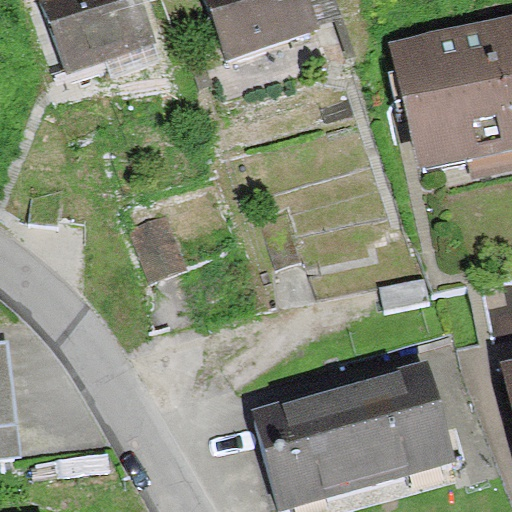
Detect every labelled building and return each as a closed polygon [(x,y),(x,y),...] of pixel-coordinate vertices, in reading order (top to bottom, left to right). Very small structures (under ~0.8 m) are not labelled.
[(34,0),(57,63),(147,31),(135,0),(34,0)] [(206,0),(222,48),(311,20),(304,0),(206,0)] [(511,15),(388,44),(415,161),(511,137),(511,15)] [(57,208),(59,157),(30,156),(27,207),(57,208)] [(293,248),(278,199),(255,205),(270,255),(293,248)] [(182,256),(167,206),(141,214),(155,264),(182,256)] [(428,284),(382,289),(385,311),(431,306),(428,284)] [(254,426),(276,511),(297,511),(449,471),(425,380),(355,399),(352,391),(326,398),(328,406),(254,426)] [(511,380),(502,383),(510,419),(511,418),(511,380)]
